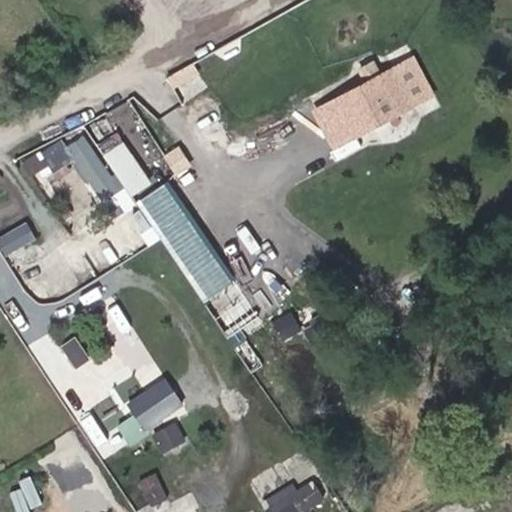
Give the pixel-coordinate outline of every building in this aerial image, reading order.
[(194,61),(170,74),(184,99),(208,86),(194,61)] [(399,63),(339,95),(362,139),(422,106),(399,63)] [(330,128),(348,119),(338,98),(320,106),(330,128)] [(104,148),(113,144),(134,187),(171,170),(138,99),(91,121),(104,148)] [(69,143),(64,134),(26,159),(34,172),(50,162),(60,176),(79,163),(104,202),(127,187),(90,130),(69,143)] [(169,179),(137,200),(206,300),(237,279),(169,179)] [(165,378),(111,417),(131,445),(185,405),(165,378)] [(167,448),(187,436),(178,421),(158,433),(167,448)] [(313,479),(265,505),(268,511),(309,511),(326,503),(313,479)]
